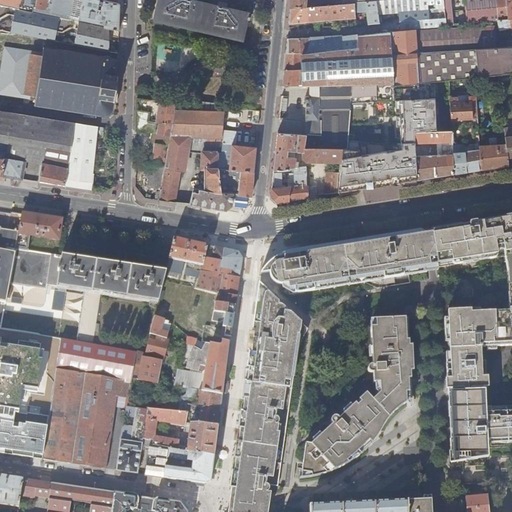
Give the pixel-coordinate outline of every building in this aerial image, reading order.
[(120,12),(120,3),(107,0),(0,0),(0,4),(16,8),(20,9),(21,4),(80,17),(80,18),(105,23),(105,27),(110,28),(119,30),(120,12)] [(158,0),(154,19),(243,39),(248,19),(250,19),(250,16),(249,15),(249,12),(227,7),(222,6),(222,2),(219,1),(218,5),(195,0),(158,0)] [(292,0),(292,1),(291,9),(338,5),(338,2),(342,2),(342,0),(292,0)] [(382,1),(366,2),(368,24),(392,22),(390,0),(382,1)] [(499,21),(511,19),(511,0),(401,0),(402,12),(445,9),(447,25),(499,21)] [(291,9),(290,24),(361,17),(360,2),(342,4),(342,2),(338,2),(338,5),(291,9)] [(20,9),(16,8),(15,15),(22,17),(28,22),(43,24),(49,29),(57,31),(60,17),(20,9)] [(56,35),(57,31),(49,29),(43,24),(28,22),(22,17),(15,15),(14,18),(22,20),(27,25),(42,28),(49,33),(56,35)] [(14,18),(11,33),(55,41),(56,35),(49,33),(42,28),(27,25),(22,20),(14,18)] [(511,47),(511,19),(499,21),(500,30),(511,28),(511,40),(508,42),(509,47),(511,47)] [(78,29),(100,33),(102,26),(79,21),(78,29)] [(78,29),(77,32),(110,39),(110,28),(105,27),(102,26),(100,33),(78,29)] [(465,50),(497,48),(496,39),(496,27),(419,31),(420,52),(465,50)] [(391,55),(392,71),(392,84),(419,83),(417,53),(416,29),(390,32),(391,55)] [(77,32),(75,45),(109,52),(110,39),(77,32)] [(285,65),(283,86),(310,86),(328,86),(328,75),(392,71),(391,55),(390,32),(357,35),(356,47),(325,51),(301,54),(301,52),(286,54),(285,65)] [(288,39),(286,54),(301,52),(301,54),(325,51),(356,47),(357,35),(357,34),(348,35),(324,37),(288,39)] [(497,48),(507,47),(507,39),(496,39),(497,48)] [(25,94),(32,54),(32,50),(4,46),(0,71),(0,94),(25,99),(25,94)] [(118,90),(119,59),(42,47),(40,55),(32,54),(25,94),(36,96),(35,105),(106,116),(109,115),(112,113),(113,111),(114,100),(118,101),(118,90)] [(417,53),(419,83),(419,85),(436,82),(450,81),(463,79),(474,78),(498,75),(510,74),(511,73),(511,47),(509,47),(507,47),(497,48),(465,50),(420,52),(417,53)] [(328,75),(328,86),(333,86),(352,85),(385,84),(392,84),(392,71),(328,75)] [(385,143),(347,144),(347,149),(342,149),(341,162),(340,174),(338,193),(416,180),(416,156),(415,131),(432,131),(432,129),(437,129),(436,82),(419,85),(419,83),(392,84),(385,84),(385,102),(399,102),(401,150),(385,151),(385,143)] [(352,85),(351,103),(385,102),(385,84),(352,85)] [(328,86),(310,86),(310,98),(318,98),(318,122),(316,136),(348,140),(351,106),(351,103),(352,85),(333,86),(328,86)] [(152,98),(138,97),(137,127),(137,131),(147,132),(149,121),(159,123),(152,164),(165,165),(175,111),(176,101),(152,98)] [(318,98),(310,98),(306,97),(305,99),(304,101),(305,103),(307,103),(306,122),(307,122),(318,122),(318,98)] [(451,112),(452,118),(452,121),(477,119),(476,98),(451,99),(451,112)] [(225,112),(226,107),(220,106),(221,104),(207,102),(195,101),(195,103),(176,101),(175,111),(191,111),(191,108),(207,108),(207,112),(225,112)] [(221,153),(224,133),(225,112),(207,112),(207,108),(191,108),(191,111),(175,111),(165,165),(161,190),(159,200),(169,202),(174,202),(180,170),(184,170),(188,150),(202,152),(202,169),(205,169),(205,175),(207,175),(207,190),(220,192),(222,190),(219,168),(219,153),(221,153)] [(248,111),(228,109),(226,127),(247,129),(248,111)] [(0,141),(9,143),(15,113),(0,110),(0,141)] [(74,122),(15,113),(9,143),(17,145),(14,159),(25,161),(42,163),(42,162),(43,162),(43,158),(46,147),(70,152),(74,122)] [(100,126),(74,122),(70,152),(69,163),(68,168),(65,185),(72,186),(93,189),(100,126)] [(307,122),(306,135),(308,135),(316,136),(318,122),(307,122)] [(415,131),(416,156),(417,156),(417,143),(452,142),(452,130),(432,131),(415,131)] [(256,158),(257,146),(235,145),(237,134),(224,133),(221,153),(219,153),(219,168),(254,171),(255,164),(255,158),(256,158)] [(306,135),(278,134),(276,149),(275,155),(274,171),(284,171),(294,170),(295,158),(290,158),(290,156),(287,155),(287,151),(302,153),(302,159),(306,163),(341,162),(342,151),(342,149),(305,147),(306,135)] [(306,135),(305,147),(342,149),(347,149),(347,144),(348,140),(316,136),(308,135),(306,135)] [(0,156),(6,157),(9,143),(0,141),(0,156)] [(17,145),(9,143),(6,157),(14,159),(17,145)] [(480,150),(481,170),(508,165),(506,144),(480,146),(480,150)] [(69,163),(70,152),(46,147),(43,158),(69,163)] [(453,155),(454,174),(481,170),(480,150),(453,153),(453,155)] [(416,156),(416,180),(454,174),(453,155),(417,156),(416,156)] [(14,159),(6,157),(2,176),(22,179),(25,161),(14,159)] [(68,168),(69,163),(43,158),(43,162),(68,168)] [(53,183),(65,185),(68,168),(43,162),(42,162),(42,163),(39,181),(53,183)] [(165,165),(152,164),(147,164),(145,176),(150,177),(149,183),(148,187),(161,190),(165,165)] [(252,188),(254,171),(219,168),(222,190),(220,192),(234,194),(236,194),(249,196),(252,196),(252,188)] [(278,174),(273,173),(272,187),(271,198),(276,203),(277,203),(301,199),(308,198),(307,188),(305,168),(294,170),(295,188),(284,189),(282,174),(278,174)] [(338,193),(340,174),(328,173),(325,195),(338,193)] [(317,188),(307,188),(308,198),(317,196),(317,188)] [(233,206),(234,194),(220,192),(207,190),(195,189),(190,205),(215,209),(226,210),(233,206)] [(59,239),(62,220),(62,219),(43,216),(23,214),(19,231),(16,248),(28,249),(31,234),(44,236),(43,237),(45,238),(45,237),(59,239)] [(440,229),(440,227),(438,227),(435,229),(434,232),(433,233),(434,237),(438,268),(503,257),(506,271),(511,314),(479,315),(479,312),(470,313),(470,310),(447,311),(448,323),(449,348),(487,347),(487,346),(511,344),(511,218),(509,219),(477,224),(476,222),(472,222),(470,223),(470,224),(440,229)] [(438,227),(375,240),(375,241),(386,245),(387,243),(390,240),(395,237),(398,236),(403,236),(405,249),(414,247),(413,241),(423,239),(428,272),(438,268),(434,237),(433,233),(434,232),(435,229),(438,227)] [(0,237),(7,239),(9,230),(0,228),(0,237)] [(0,299),(6,300),(16,248),(19,231),(9,230),(7,239),(0,237),(0,299)] [(289,289),(303,286),(312,285),(313,290),(374,281),(373,276),(386,274),(387,279),(428,272),(423,239),(413,241),(414,247),(405,249),(403,236),(398,236),(395,237),(390,240),(387,243),(386,245),(375,241),(375,240),(297,253),(297,257),(284,259),(284,260),(278,261),(275,263),(272,265),(271,268),(270,272),(270,276),(272,279),(274,281),(278,283),(283,284),(288,283),(289,289)] [(206,249),(207,245),(174,237),(169,258),(200,266),(202,266),(203,260),(206,249)] [(218,273),(240,276),(242,265),(243,257),(239,252),(224,249),(216,247),(215,251),(213,262),(210,277),(198,274),(194,288),(215,293),(218,273)] [(16,248),(0,326),(47,334),(94,342),(102,295),(47,287),(51,255),(16,248)] [(156,316),(166,271),(116,263),(62,255),(28,249),(16,248),(51,255),(47,287),(85,294),(77,339),(94,342),(125,348),(139,351),(146,353),(149,340),(151,333),(156,316)] [(213,262),(215,251),(206,249),(203,260),(213,262)] [(210,277),(213,262),(203,260),(202,266),(200,266),(198,274),(210,277)] [(238,287),(240,276),(218,273),(215,293),(214,302),(236,305),(238,287)] [(269,484),(274,485),(275,477),(278,478),(287,418),(284,417),(285,411),(288,411),(298,343),(293,342),(295,328),(307,329),(307,328),(290,312),(286,311),(286,308),(282,304),(278,304),(278,301),(276,298),(274,297),(272,297),(270,297),(268,298),(266,300),(265,301),(262,324),(264,324),(263,330),(262,337),(260,336),(253,384),(251,396),(250,405),(252,406),(251,413),(250,420),(248,420),(246,433),(241,463),(240,473),(242,473),(241,480),(241,483),(240,489),(248,490),(249,489),(264,491),(267,491),(268,490),(269,484)] [(235,309),(236,305),(214,302),(213,311),(224,312),(234,314),(235,309)] [(233,324),(234,314),(224,312),(223,326),(226,326),(225,335),(231,336),(233,324)] [(408,340),(407,318),(405,318),(405,315),(403,315),(398,316),(398,318),(376,319),(376,327),(371,327),(372,365),(370,365),(368,368),(368,370),(368,371),(369,373),(371,374),(373,374),(373,383),(380,383),(380,393),(372,400),(366,393),(338,418),(337,418),(335,417),(332,417),(331,419),(330,420),(330,423),(332,425),(310,444),(305,443),(300,478),(311,477),(320,475),(328,473),(333,470),(339,468),(348,463),(346,461),(350,458),(365,445),(364,444),(379,431),(384,423),(389,417),(394,412),(399,407),(406,403),(405,392),(408,392),(408,386),(405,386),(405,379),(410,378),(410,340),(408,340)] [(159,335),(168,338),(169,332),(162,330),(164,320),(164,318),(156,316),(151,333),(159,335)] [(162,330),(169,332),(171,321),(164,320),(162,330)] [(43,459),(62,336),(47,334),(41,333),(38,354),(21,456),(43,459)] [(146,353),(145,357),(163,360),(164,360),(171,339),(168,338),(159,335),(151,333),(149,340),(146,353)] [(187,335),(186,343),(196,345),(197,337),(187,335)] [(137,360),(139,351),(125,348),(94,342),(77,339),(62,336),(43,459),(105,468),(116,395),(129,397),(133,378),(137,360)] [(227,367),(231,342),(223,341),(222,346),(205,342),(203,351),(197,347),(192,369),(203,372),(202,380),(199,380),(199,379),(178,375),(176,386),(188,388),(223,394),(227,367)] [(486,348),(487,347),(449,348),(450,371),(453,371),(453,378),(450,378),(450,385),(464,385),(481,374),(480,348),(484,348),(486,348)] [(138,379),(159,383),(163,360),(145,357),(146,353),(139,351),(137,360),(141,361),(138,379)] [(0,452),(14,454),(19,409),(7,407),(9,387),(0,386),(0,452)] [(511,511),(511,409),(483,411),(482,386),(476,386),(469,391),(469,393),(465,393),(451,402),(452,428),(456,428),(456,433),(453,434),(454,458),(485,456),(484,441),(511,439),(511,510),(499,511),(511,511)] [(222,401),(223,394),(188,388),(187,394),(184,395),(182,395),(180,411),(188,412),(189,404),(221,411),(222,401)] [(219,419),(221,411),(189,404),(188,412),(187,415),(194,416),(193,423),(219,425),(219,419)] [(146,419),(147,409),(127,406),(121,440),(119,448),(121,449),(118,470),(138,473),(140,451),(141,452),(142,446),(149,446),(146,474),(164,477),(168,448),(153,445),(153,440),(143,438),(146,419)] [(187,415),(188,412),(180,411),(148,408),(147,409),(146,419),(158,421),(186,426),(186,423),(187,419),(187,415)] [(158,421),(146,419),(143,438),(153,440),(155,436),(158,421)] [(216,442),(219,425),(193,423),(191,423),(189,439),(187,451),(214,456),(216,442)] [(153,445),(168,448),(178,449),(180,440),(178,439),(155,436),(153,440),(153,445)] [(178,449),(187,451),(189,439),(179,437),(178,439),(180,440),(178,449)] [(213,468),(214,456),(187,451),(178,449),(168,448),(164,477),(207,483),(211,480),(213,468)] [(0,476),(0,504),(19,507),(21,497),(23,480),(3,477),(0,476)] [(35,481),(23,480),(21,497),(32,498),(35,481)] [(110,511),(114,493),(84,488),(51,484),(48,506),(61,508),(59,511),(69,511),(71,503),(90,506),(89,511),(110,511)] [(477,484),(465,484),(465,492),(477,492),(477,484)] [(184,511),(178,503),(158,499),(114,493),(110,511),(184,511)] [(466,497),(466,511),(489,511),(488,495),(466,497)] [(431,511),(430,499),(408,501),(408,502),(407,511),(431,511)] [(407,511),(408,502),(311,505),(311,511),(407,511)] [(236,503),(234,511),(263,511),(264,506),(236,503)]
